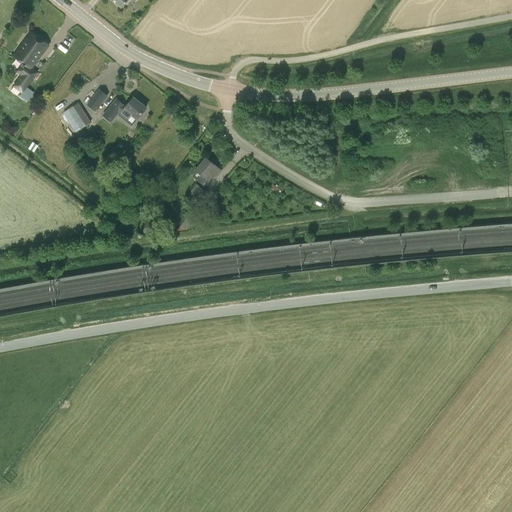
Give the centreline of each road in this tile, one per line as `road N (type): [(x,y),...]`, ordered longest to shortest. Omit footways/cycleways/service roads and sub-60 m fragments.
road 1 (unclassified): [(0,346),(302,300),(511,280)]
road 2 (tertiary): [(511,72),(305,96),(229,91),(142,59),(61,0)]
